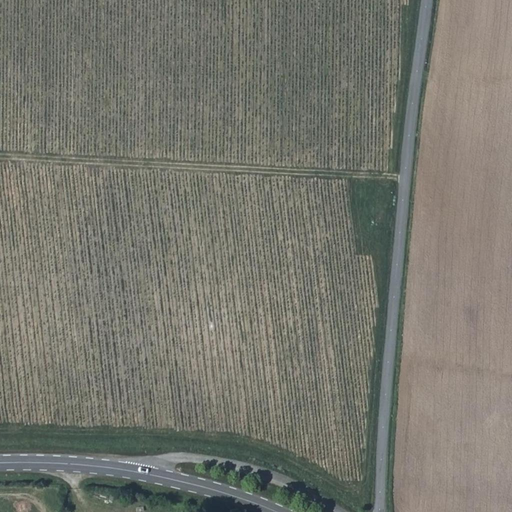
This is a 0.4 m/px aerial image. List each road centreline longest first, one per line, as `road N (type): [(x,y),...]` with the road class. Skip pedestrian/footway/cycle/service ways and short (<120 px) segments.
road 1 (unclassified): [(378,511),(425,0)]
road 2 (secondary): [(274,511),(144,473),(0,462)]
